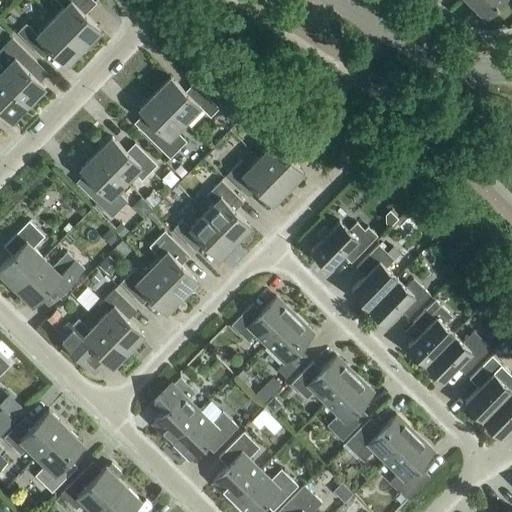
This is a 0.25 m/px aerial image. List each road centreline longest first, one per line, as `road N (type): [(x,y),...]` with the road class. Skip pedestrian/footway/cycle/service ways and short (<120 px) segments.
road 1 (residential): [(491,467),(269,250)]
road 2 (residential): [(136,0),(137,32),(120,56),(0,179)]
road 3 (residential): [(105,412),(269,250)]
road 4 (unclassified): [(334,0),(442,63),(470,72),(511,70)]
road 5 (residential): [(0,310),(105,412)]
road 6 (residential): [(105,412),(206,511)]
